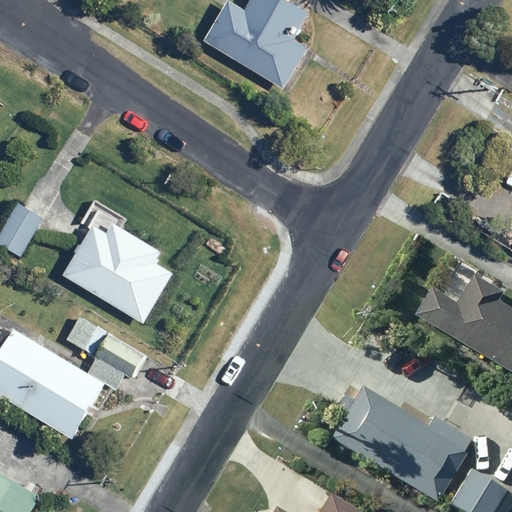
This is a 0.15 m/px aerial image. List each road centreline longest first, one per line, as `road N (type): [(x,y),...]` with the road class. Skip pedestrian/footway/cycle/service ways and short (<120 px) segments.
road 1 (residential): [(0,12),(332,232)]
road 2 (residential): [(332,232),(167,511)]
road 3 (residential): [(475,0),(332,232)]
